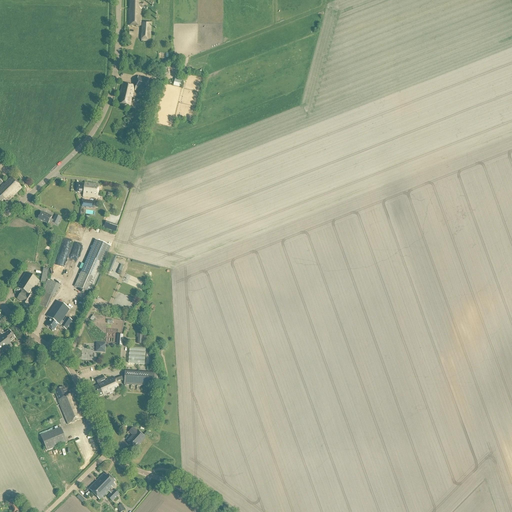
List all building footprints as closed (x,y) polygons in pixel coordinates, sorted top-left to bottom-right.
[(140,3),(130,2),(130,10),(128,10),(128,27),(142,27),(141,41),(150,42),(151,23),(142,22),(142,24),(141,24),(141,9),(143,9),(143,4),(140,4),(140,3)] [(157,70),(160,77),(169,74),(166,67),(157,70)] [(146,94),(150,79),(139,77),(135,91),(146,94)] [(135,87),(123,84),(120,98),(121,98),(120,104),(130,106),(131,99),(132,99),(135,87)] [(22,189),(11,178),(0,189),(0,205),(4,201),(7,204),(22,189)] [(99,185),(84,183),(84,184),(78,184),(77,193),(83,193),(83,197),(97,199),(99,185)] [(51,217),(41,212),(37,220),(48,225),(49,222),(57,226),(60,219),(55,216),(52,221),(50,220),(51,217)] [(59,261),(67,262),(70,240),(62,239),(59,261)] [(95,240),(88,256),(104,264),(111,247),(95,240)] [(104,264),(88,256),(74,288),(90,295),(104,264)] [(39,282),(26,273),(16,288),(26,295),(22,293),(17,300),(21,303),(28,307),(33,299),(30,296),(39,282)] [(47,309),(52,297),(54,298),(60,286),(48,280),(42,293),(37,305),(47,309)] [(50,320),(46,327),(54,332),(58,325),(66,330),(72,321),(67,317),(63,323),(62,322),(69,310),(56,302),(46,318),(50,320)] [(2,335),(0,336),(0,356),(12,347),(10,344),(15,339),(9,331),(5,335),(0,328),(0,335),(1,334),(2,335)] [(104,350),(105,345),(97,344),(96,352),(102,352),(104,350)] [(129,348),(128,364),(144,365),(145,349),(129,348)] [(121,377),(114,380),(116,383),(121,381),(124,381),(124,386),(154,388),(154,383),(157,383),(157,374),(154,374),(125,372),(125,378),(121,377)] [(114,378),(105,382),(98,385),(98,387),(93,389),(97,399),(103,396),(106,396),(119,391),(116,383),(114,380),(114,378)] [(57,401),(68,425),(84,418),(73,394),(67,396),(63,388),(54,392),(58,401),(57,401)] [(133,427),(129,432),(131,434),(132,433),(134,434),(127,442),(134,448),(135,447),(136,448),(145,438),(138,431),(137,431),(133,427)] [(61,428),(41,436),(47,451),(67,443),(61,428)] [(99,500),(108,491),(111,494),(107,497),(112,502),(119,495),(115,490),(113,492),(110,489),(112,488),(113,488),(116,485),(113,483),(115,481),(109,475),(107,477),(104,474),(88,489),(99,500)] [(15,499),(7,503),(11,511),(19,511),(20,511),(15,499)]
